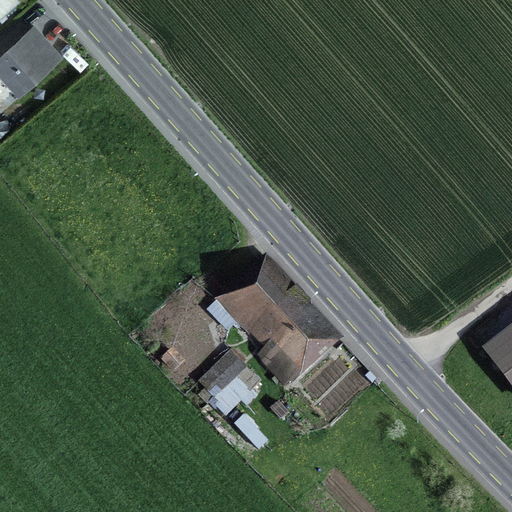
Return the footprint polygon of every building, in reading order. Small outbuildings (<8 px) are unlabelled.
[(36,32),(0,65),(0,71),(21,94),(50,67),(37,53),(47,43),(36,32)] [(11,98),(0,88),(0,109),(0,110),(11,98)] [(264,268),(222,306),(291,383),(333,345),(264,268)] [(511,328),(483,350),(511,388),(511,328)] [(261,389),(229,360),(197,395),(229,424),(261,389)] [(270,448),(244,422),(236,430),(262,456),(270,448)]
